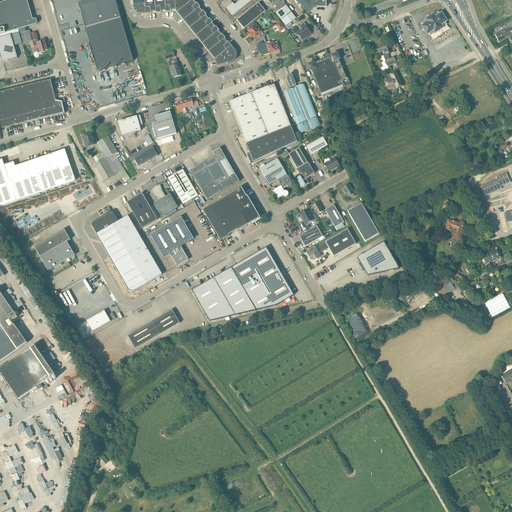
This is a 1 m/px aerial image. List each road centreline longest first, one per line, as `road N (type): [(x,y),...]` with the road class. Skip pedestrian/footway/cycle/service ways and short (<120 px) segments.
road 1 (unclassified): [(224,131),(79,215),(77,227),(118,298),(135,305),(274,219)]
road 2 (unclassified): [(78,119),(208,82)]
road 3 (track): [(445,511),(377,396)]
road 4 (unclassified): [(126,0),(138,22),(175,26),(208,82)]
